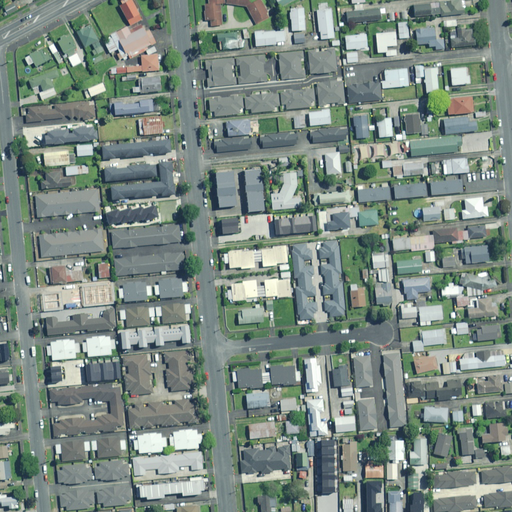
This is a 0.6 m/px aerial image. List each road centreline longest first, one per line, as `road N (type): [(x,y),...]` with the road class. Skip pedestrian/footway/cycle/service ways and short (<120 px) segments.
road 1 (residential): [(0,72),(43,511)]
road 2 (residential): [(211,350),(177,0)]
road 3 (residential): [(211,350),(383,331)]
road 4 (residential): [(228,511),(211,350)]
road 5 (unknown): [(502,53),(345,64)]
